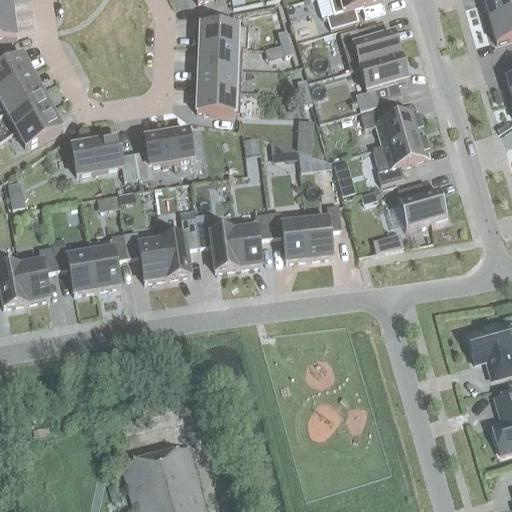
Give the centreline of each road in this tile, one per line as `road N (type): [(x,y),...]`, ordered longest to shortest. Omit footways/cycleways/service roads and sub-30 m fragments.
road 1 (residential): [(0,359),(383,300)]
road 2 (residential): [(40,0),(44,43),(59,79),(82,109),(105,119),(152,109),(162,62),(149,0)]
road 3 (residential): [(500,279),(420,0)]
road 4 (residential): [(445,511),(383,300)]
